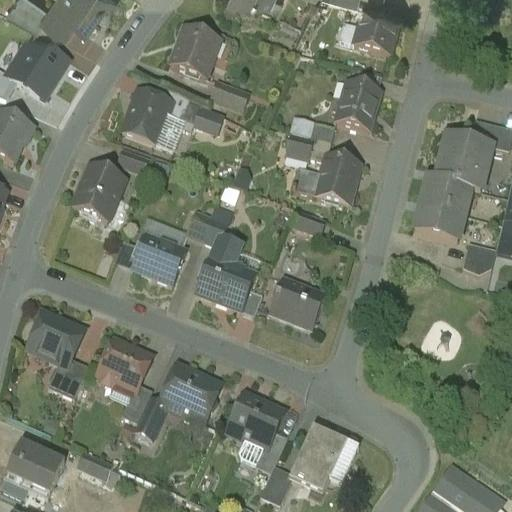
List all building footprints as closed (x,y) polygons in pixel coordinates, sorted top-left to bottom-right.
[(0,0),(0,2),(8,8),(13,0),(0,0)] [(113,3),(109,0),(58,0),(48,14),(87,40),(113,3)] [(269,0),(229,0),(227,5),(261,19),(269,0)] [(45,21),(16,1),(5,15),(36,33),(45,21)] [(401,18),(365,8),(352,52),(388,62),(393,45),(392,44),(399,19),(400,20),(401,18)] [(219,49),(184,35),(168,74),(204,88),(219,49)] [(69,68),(30,44),(6,82),(16,89),(45,106),(69,68)] [(0,105),(5,108),(16,89),(6,82),(0,78),(0,105)] [(250,101),(218,88),(211,106),(244,118),(250,101)] [(379,99),(346,89),(334,130),(367,140),(368,138),(365,137),(370,118),(374,119),(379,99)] [(169,114),(137,101),(123,139),(155,152),(169,114)] [(200,114),(189,108),(183,119),(181,118),(177,126),(192,132),(200,114)] [(203,112),(195,133),(221,142),(228,121),(203,112)] [(33,133),(0,118),(0,164),(13,171),(22,150),(25,151),(33,133)] [(511,142),(511,136),(475,127),(470,147),(491,153),(491,155),(508,159),(511,142)] [(333,137),(314,132),(310,147),(330,152),(333,137)] [(470,147),(447,142),(436,187),(464,195),(479,199),(491,155),(491,153),(470,147)] [(330,152),(310,147),(310,149),(289,144),(284,162),(307,168),(308,167),(323,170),(325,161),(327,162),(330,152)] [(147,166),(121,158),(116,174),(142,182),(147,166)] [(327,162),(325,161),(323,170),(320,182),(295,176),(290,199),(348,213),(353,195),(351,195),(357,173),(359,173),(359,170),(327,162)] [(123,188),(88,175),(72,216),(107,229),(123,188)] [(436,187),(427,185),(413,239),(456,250),(466,211),(460,210),(464,195),(436,187)] [(511,198),(498,257),(511,260),(511,198)] [(230,220),(214,214),(210,226),(211,227),(226,232),(230,220)] [(325,229),(297,218),(291,233),(319,245),(325,229)] [(210,226),(195,220),(186,243),(202,249),(211,227),(210,226)] [(226,232),(211,227),(202,249),(214,253),(218,255),(222,245),(226,233),(226,232)] [(185,259),(144,242),(131,277),(171,293),(185,259)] [(241,252),(222,245),(218,255),(214,253),(209,264),(253,281),(258,267),(238,260),(241,252)] [(495,258),(468,251),(461,276),(477,283),(490,277),(495,258)] [(511,260),(498,257),(494,269),(511,273),(511,260)] [(253,281),(209,264),(195,302),(214,309),(215,307),(240,316),(239,319),(241,319),(249,298),(255,282),(253,281)] [(300,293),(283,286),(274,307),(278,309),(272,322),(269,320),(269,321),(311,338),(324,305),(299,295),(300,293)] [(261,303),(249,298),(241,319),(253,324),(261,303)] [(84,338),(43,320),(26,357),(58,371),(67,375),(71,366),(84,338)] [(151,365),(113,348),(98,382),(99,383),(101,388),(110,392),(115,390),(132,398),(135,399),(139,392),(151,365)] [(71,366),(67,375),(58,371),(47,395),(73,407),(88,374),(71,366)] [(221,392),(177,372),(159,411),(159,412),(166,415),(202,432),(209,418),(212,417),(215,410),(214,407),(221,392)] [(139,392),(135,399),(132,398),(121,423),(135,430),(137,431),(148,406),(152,398),(139,392)] [(283,419),(245,401),(227,440),(244,448),(262,456),(265,458),(274,440),(283,419)] [(159,411),(148,406),(133,438),(151,446),(166,415),(159,412),(159,411)] [(329,444),(313,436),(289,488),(291,489),(322,502),(330,483),(342,489),(355,461),(327,448),(329,444)] [(265,458),(262,456),(255,471),(254,474),(270,481),(273,474),(286,446),(274,440),(265,458)] [(64,468),(21,447),(4,483),(5,484),(6,484),(7,482),(29,493),(47,501),(46,503),(47,504),(64,468)] [(262,456),(244,448),(239,460),(240,464),(255,471),(262,456)] [(112,473),(83,460),(78,472),(107,484),(112,473)] [(449,473),(422,511),(503,511),(504,511),(449,473)] [(292,483),(273,474),(270,481),(259,505),(275,511),(280,511),(291,489),(289,488),(292,483)] [(29,493),(7,482),(6,484),(5,484),(0,494),(24,505),(29,493)]
